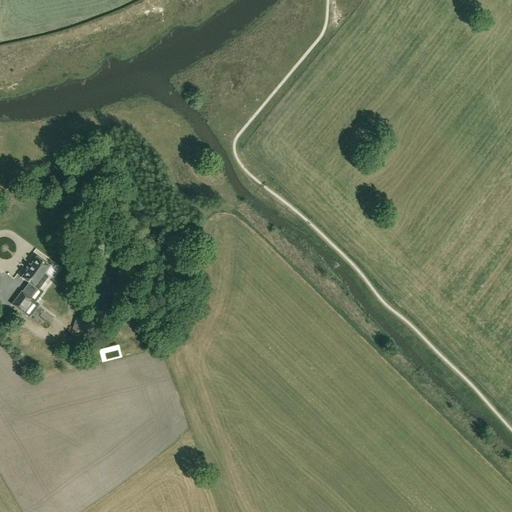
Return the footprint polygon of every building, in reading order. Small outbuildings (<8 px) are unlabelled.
[(107,214),(88,207),(84,217),(103,225),(107,214)] [(38,290),(48,276),(44,273),(50,266),(37,256),(21,277),(38,290)] [(12,304),(22,312),(32,299),(22,291),(12,304)] [(31,304),(31,313),(39,313),(38,303),(31,304)] [(71,335),(81,337),(86,321),(76,318),(71,335)] [(124,350),(104,353),(105,360),(124,357),(124,350)]
